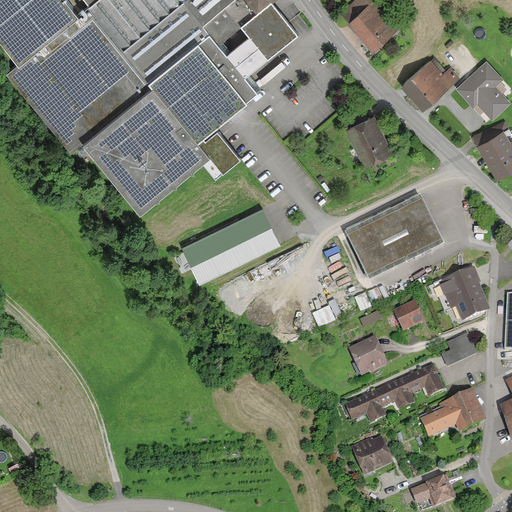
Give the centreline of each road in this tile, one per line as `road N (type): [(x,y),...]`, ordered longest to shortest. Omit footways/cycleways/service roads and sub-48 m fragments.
road 1 (tertiary): [(309,0),(377,84),(511,212)]
road 2 (residential): [(505,504),(483,465),(494,238)]
road 3 (track): [(0,290),(82,380),(123,508)]
road 4 (residential): [(201,511),(162,505),(79,511)]
